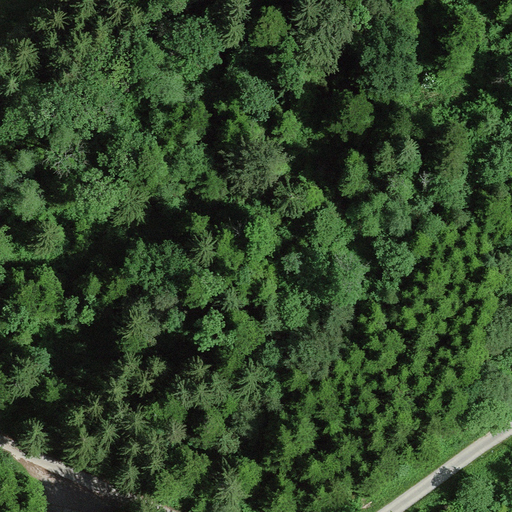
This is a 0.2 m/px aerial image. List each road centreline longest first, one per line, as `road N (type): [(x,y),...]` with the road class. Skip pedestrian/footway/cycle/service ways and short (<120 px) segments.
road 1 (unclassified): [(0,441),(160,511)]
road 2 (unclassified): [(393,511),(511,427)]
